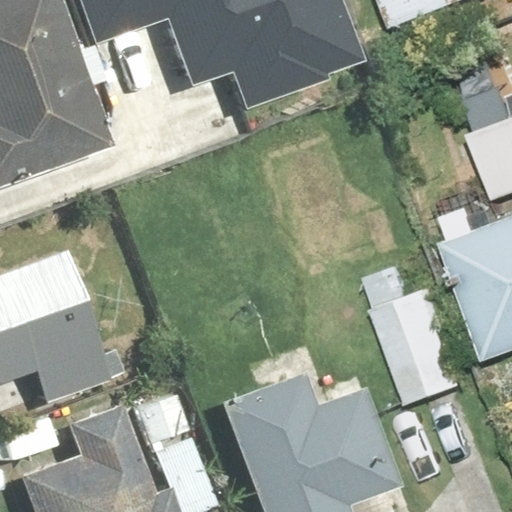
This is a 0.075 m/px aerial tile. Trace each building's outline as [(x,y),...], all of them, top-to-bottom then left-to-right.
[(61,0),(0,0),(0,177),(111,137),(61,0)] [(89,0),(98,22),(159,0),(165,0),(193,77),(238,61),(247,87),(360,46),(343,0),(89,0)] [(396,0),(405,23),(468,0),(396,0)] [(511,205),(461,220),(503,365),(511,362),(511,105),(486,113),(511,200),(511,205)] [(74,239),(0,260),(0,372),(35,363),(45,397),(115,377),(74,239)] [(373,267),(413,404),(479,386),(439,248),(373,267)] [(310,352),(218,379),(256,511),(411,511),(374,384),(324,399),(310,352)] [(19,460),(33,511),(177,511),(143,393),(62,416),(70,445),(19,460)]
